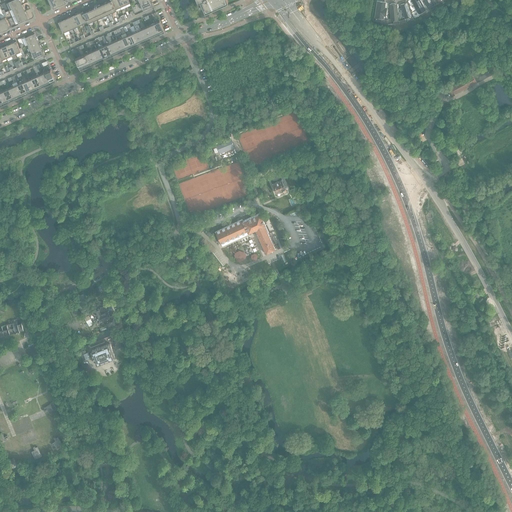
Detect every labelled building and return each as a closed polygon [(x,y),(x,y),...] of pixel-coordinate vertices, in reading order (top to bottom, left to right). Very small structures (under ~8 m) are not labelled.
[(21,5),(20,0),(13,0),(9,2),(12,9),(23,4),(21,5)] [(57,6),(54,0),(49,0),(53,8),(56,7),(57,6)] [(116,9),(111,0),(107,2),(112,12),(116,11),(115,9),(116,9)] [(120,7),(117,0),(111,0),(116,9),(120,7)] [(154,5),(153,2),(152,3),(150,0),(145,0),(140,3),(140,4),(141,4),(143,8),(143,10),(154,5)] [(227,0),(199,0),(205,11),(228,1),(227,0)] [(378,0),(376,17),(384,18),(386,1),(378,0)] [(426,10),(420,0),(412,0),(419,13),(426,10)] [(405,17),(412,15),(407,1),(400,4),(405,17)] [(112,12),(107,2),(102,4),(107,15),(112,12)] [(25,11),(23,7),(24,7),(23,4),(12,9),(15,16),(26,11),(25,11)] [(107,15),(102,4),(98,6),(102,17),(107,15)] [(397,4),(388,4),(389,18),(397,18),(397,4)] [(102,17),(98,6),(93,8),(98,19),(102,17)] [(98,19),(93,8),(88,11),(93,21),(98,19)] [(28,19),(26,14),(27,14),(26,11),(15,16),(18,23),(28,19)] [(88,23),(84,13),(83,13),(83,11),(81,12),(78,13),(83,23),(87,22),(88,23)] [(93,21),(88,11),(84,13),(88,23),(93,21)] [(83,23),(78,13),(75,14),(75,15),(73,15),(78,26),(83,23)] [(78,26),(73,15),(71,16),(69,17),(73,28),(78,26)] [(10,27),(5,17),(1,19),(5,30),(8,28),(10,27)] [(73,28),(69,17),(65,19),(64,19),(69,30),(73,28)] [(69,30),(64,19),(62,20),(59,22),(63,32),(69,30)] [(165,32),(160,20),(155,23),(160,35),(165,32)] [(160,35),(155,23),(150,25),(155,37),(160,35)] [(155,37),(150,25),(145,27),(151,39),(155,37)] [(151,39),(145,27),(141,29),(146,41),(151,39)] [(146,41),(141,29),(136,31),(141,43),(146,41)] [(141,43),(136,31),(131,33),(137,45),(141,43)] [(39,40),(38,37),(36,38),(34,33),(25,37),(28,45),(38,41),(38,40),(39,40)] [(137,45),(131,33),(127,35),(132,47),(137,45)] [(132,47),(127,35),(122,37),(127,49),(132,47)] [(127,49),(122,37),(117,39),(123,51),(127,49)] [(123,51),(117,39),(113,42),(118,53),(123,51)] [(21,51),(16,41),(14,42),(11,43),(16,53),(21,51)] [(42,47),(41,44),(39,45),(38,41),(28,45),(31,52),(41,47),(42,47)] [(118,53),(113,42),(108,44),(113,55),(118,53)] [(16,53),(11,43),(8,44),(6,45),(11,55),(16,53)] [(113,55),(108,44),(103,46),(109,58),(113,55)] [(11,55),(6,45),(5,46),(2,47),(6,58),(11,55)] [(109,58),(103,46),(99,48),(104,60),(109,58)] [(45,54),(44,51),(43,52),(41,47),(31,52),(34,59),(45,54)] [(104,60),(99,48),(94,50),(99,62),(104,60)] [(99,62),(94,50),(89,52),(95,64),(99,62)] [(95,64),(89,52),(85,54),(90,66),(95,64)] [(90,66),(85,54),(80,56),(85,68),(90,66)] [(85,68),(80,56),(75,58),(80,70),(85,68)] [(492,64),(484,69),(463,80),(467,88),(496,72),(492,64)] [(56,81),(51,69),(46,72),(51,83),(56,81)] [(51,83),(46,72),(41,74),(46,85),(51,83)] [(46,85),(41,74),(36,76),(42,88),(46,85)] [(42,88),(36,76),(32,78),(37,90),(42,88)] [(467,88),(463,80),(462,77),(457,79),(459,82),(453,85),(447,88),(451,96),(467,88)] [(37,90),(32,78),(27,80),(32,92),(37,90)] [(32,92),(27,80),(22,82),(28,94),(32,92)] [(28,94),(22,82),(18,84),(23,96),(28,94)] [(23,96),(18,84),(13,86),(18,98),(23,96)] [(18,98),(13,86),(8,88),(14,100),(18,98)] [(14,100),(8,88),(4,90),(9,102),(14,100)] [(9,102),(4,90),(0,91),(0,94),(4,104),(9,102)] [(482,108),(481,108),(476,111),(484,124),(489,121),(482,108)] [(458,131),(461,129),(454,117),(452,118),(458,131)] [(470,117),(464,120),(469,129),(474,126),(470,117)] [(216,152),(231,146),(233,146),(230,140),(214,147),(216,152)] [(283,190),(285,189),(282,180),(272,184),(276,193),(280,191),(281,194),(284,193),(283,190)] [(296,188),(290,191),(293,197),(299,194),(296,188)] [(265,225),(260,213),(243,221),(242,219),(215,231),(221,243),(234,237),(235,238),(237,237),(237,236),(247,231),(248,233),(255,230),(266,254),(275,249),(267,232),(268,232),(265,225)] [(100,264),(111,254),(111,253),(103,245),(97,250),(99,252),(94,257),(100,264)] [(94,257),(89,262),(95,269),(100,264),(94,257)] [(82,318),(83,318),(93,313),(83,294),(75,298),(74,299),(77,304),(72,307),(75,313),(78,311),(77,309),(79,308),(82,314),(80,315),(82,318)] [(99,309),(103,319),(110,316),(108,311),(113,309),(112,306),(102,311),(101,308),(99,309)] [(51,326),(46,313),(45,309),(39,312),(45,328),(51,326)] [(103,319),(99,309),(94,312),(98,322),(103,319)] [(0,337),(17,332),(21,331),(24,330),(21,320),(17,321),(1,326),(3,331),(0,331),(0,337)] [(34,343),(26,349),(31,357),(39,351),(34,343)] [(97,364),(107,360),(113,358),(113,357),(115,356),(110,343),(91,351),(97,364)] [(2,373),(3,377),(1,377),(15,408),(13,408),(14,410),(16,409),(17,411),(24,408),(23,406),(28,404),(27,402),(26,401),(13,372),(11,373),(9,370),(2,373)]
